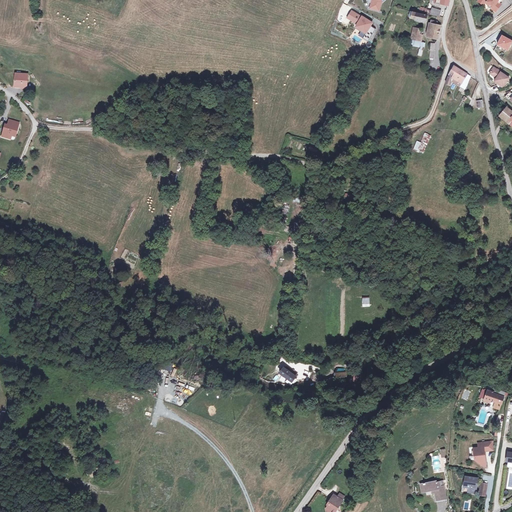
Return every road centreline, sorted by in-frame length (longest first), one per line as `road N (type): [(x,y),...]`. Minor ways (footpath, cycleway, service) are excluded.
road 1 (track): [(37,125),(326,164),(428,119),(450,60)]
road 2 (unclassified): [(296,511),(395,385),(511,314)]
road 3 (track): [(326,164),(283,352)]
road 4 (unclassified): [(481,78),(511,195)]
road 5 (residential): [(0,86),(37,125),(0,180)]
